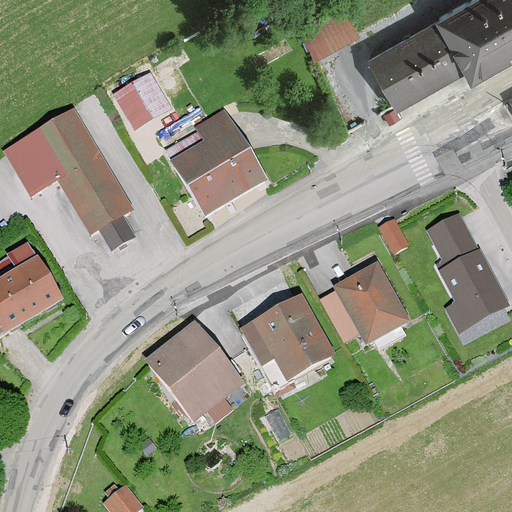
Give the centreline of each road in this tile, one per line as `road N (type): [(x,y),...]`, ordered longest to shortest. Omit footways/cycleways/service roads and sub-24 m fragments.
road 1 (primary): [(351,185),(170,290),(108,341),(68,389),(18,511)]
road 2 (primary): [(511,80),(351,185)]
road 3 (primary): [(351,185),(468,158)]
